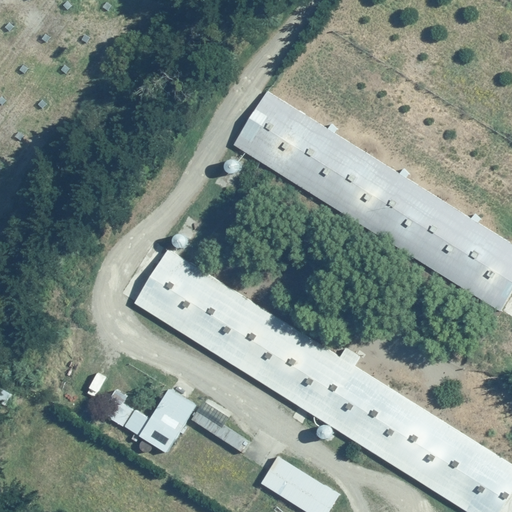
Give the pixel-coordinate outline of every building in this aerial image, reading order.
[(511,291),(511,242),(266,89),(232,143),(500,311),(511,291)] [(499,511),(511,492),(511,465),(169,249),(136,302),(468,511),(499,511)] [(167,451),(196,405),(172,390),(152,421),(124,404),(129,396),(117,389),(112,398),(106,394),(100,404),(106,407),(103,412),(167,451)] [(205,394),(189,420),(252,460),(229,495),(244,504),(283,444),(205,394)] [(328,511),(340,494),(280,456),(263,483),(309,511),(328,511)]
